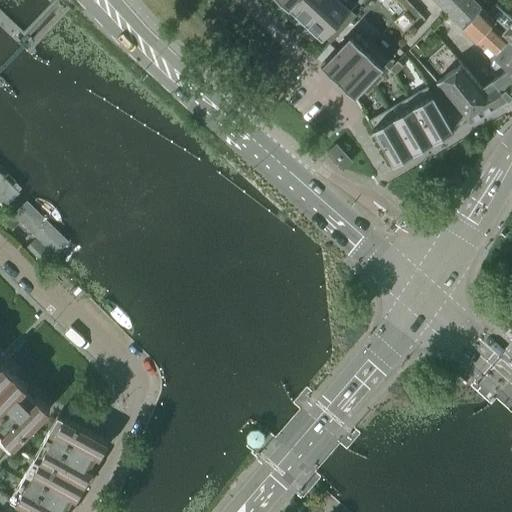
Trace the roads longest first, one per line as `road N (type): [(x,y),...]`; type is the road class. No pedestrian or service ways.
road 1 (secondary): [(93,0),(422,297)]
road 2 (secondary): [(249,511),(422,297)]
road 3 (unclassified): [(131,368),(0,242)]
road 4 (secondary): [(511,153),(422,297)]
road 5 (residential): [(350,122),(244,0)]
road 6 (unclassified): [(131,368),(139,386),(136,416),(89,511)]
